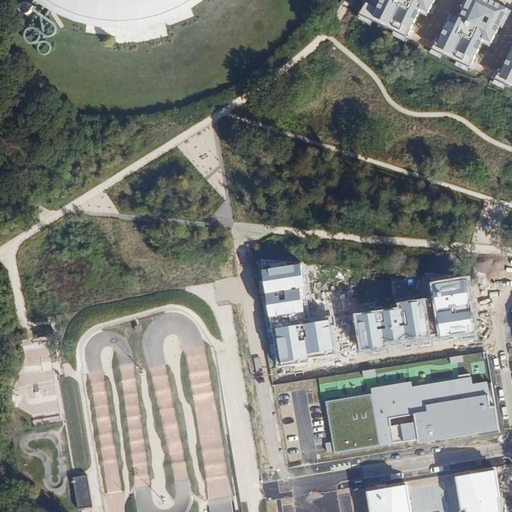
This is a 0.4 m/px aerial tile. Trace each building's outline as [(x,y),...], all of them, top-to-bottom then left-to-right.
[(37,3),(32,0),(29,4),(25,4),(22,5),(20,8),(20,11),(22,14),(25,15),(28,15),(30,13),(33,10),(34,8),(33,8),(37,3)] [(76,23),(98,27),(124,27),(149,23),(165,18),(181,11),(193,3),(197,0),(31,0),(32,0),(37,3),(41,6),(47,10),(49,11),(57,15),(76,23)] [(381,0),(377,8),(368,3),(362,14),(408,38),(420,13),(428,17),(436,0),(381,0)] [(511,15),(481,0),(469,0),(458,21),(451,18),(439,41),(430,36),(424,48),(470,71),(483,46),(490,50),(500,32),(502,34),(511,15)] [(511,45),(495,80),(511,88),(511,45)] [(306,288),(301,263),(263,270),(271,318),(306,312),(301,289),(306,288)] [(470,277),(432,283),(440,338),(479,332),(470,277)] [(400,308),(354,314),(362,353),(388,349),(387,343),(433,337),(428,299),(399,303),(400,308)] [(332,320),(277,329),(282,365),(311,360),(311,356),(337,352),(332,320)] [(372,394),(325,402),(334,459),(499,431),(491,381),(488,382),(472,384),(471,377),(413,387),(412,381),(371,388),(372,394)] [(212,511),(234,511),(227,462),(205,465),(212,511)] [(504,511),(498,471),(457,477),(462,511),(504,511)] [(88,474),(73,476),(77,508),(92,506),(88,474)] [(412,511),(409,485),(367,492),(370,511),(412,511)]
